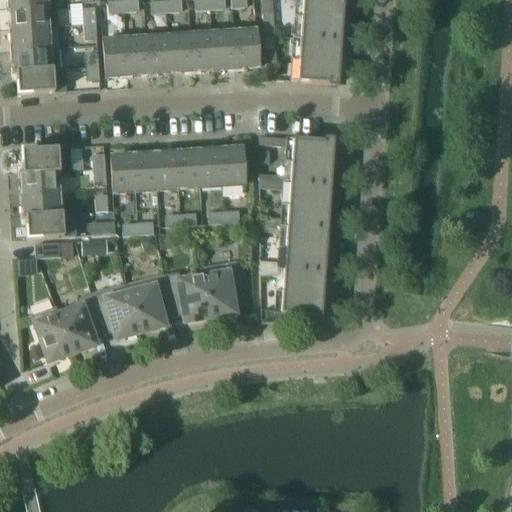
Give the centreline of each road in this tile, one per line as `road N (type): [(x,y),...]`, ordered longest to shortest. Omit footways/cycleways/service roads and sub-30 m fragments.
road 1 (residential): [(0,433),(104,386),(189,361),(342,343),(359,330)]
road 2 (residential): [(0,115),(247,102),(374,110)]
road 3 (residential): [(374,110),(359,330)]
